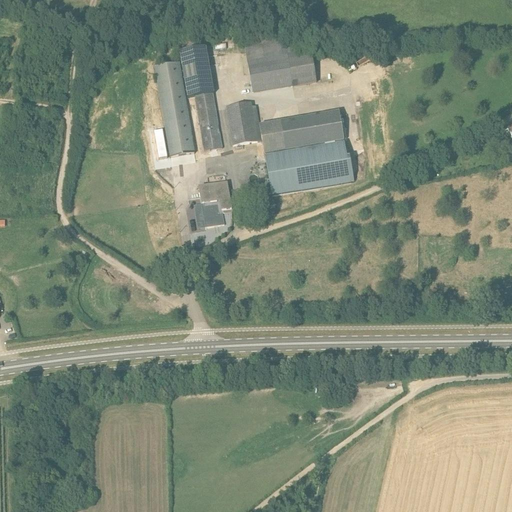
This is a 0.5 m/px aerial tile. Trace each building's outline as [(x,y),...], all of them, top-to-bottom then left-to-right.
[(317,85),(311,52),(296,55),(295,49),(287,50),(286,39),(244,46),(247,63),(246,63),(253,95),(317,85)] [(187,100),(195,99),(204,152),(204,153),(222,150),(222,149),(213,96),(214,95),(206,49),(179,54),(187,100)] [(179,64),(154,69),(172,168),(184,166),(185,172),(198,169),(179,64)] [(226,109),(233,148),(261,143),(255,108),(252,108),(251,104),(226,109)] [(264,156),(344,142),(339,113),(259,127),(264,156)] [(271,198),(351,184),(344,144),(264,158),(271,198)] [(210,186),(227,183),(225,176),(208,179),(210,186)] [(199,189),(202,206),(217,203),(220,202),(221,212),(231,210),(227,184),(199,189)] [(445,307),(445,298),(429,298),(429,307),(445,307)]
